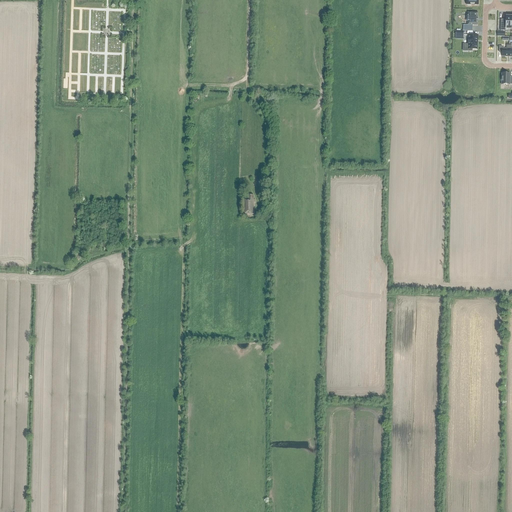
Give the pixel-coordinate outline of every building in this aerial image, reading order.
[(478,18),(478,13),(468,12),(468,16),(467,16),(468,16),(467,21),(467,22),(467,25),(477,26),(478,21),(478,20),(478,18)] [(505,29),(511,29),(511,17),(506,17),(505,20),(500,19),(500,31),(505,31),(505,29)] [(466,44),(466,51),(472,51),(472,49),(477,49),(477,36),(468,35),(468,45),(466,44)] [(502,52),(502,57),(508,57),(509,46),(506,45),(506,49),(502,49),(502,47),(499,46),(499,52),(502,52)] [(509,78),(509,74),(506,74),(506,73),(502,73),(502,74),(501,78),(501,81),(501,85),(509,85),(509,84),(511,84),(511,77),(511,78),(509,78)] [(243,199),(243,208),(243,214),(254,214),(254,202),(253,202),(253,201),(253,195),(248,195),(247,199),(243,199)]
